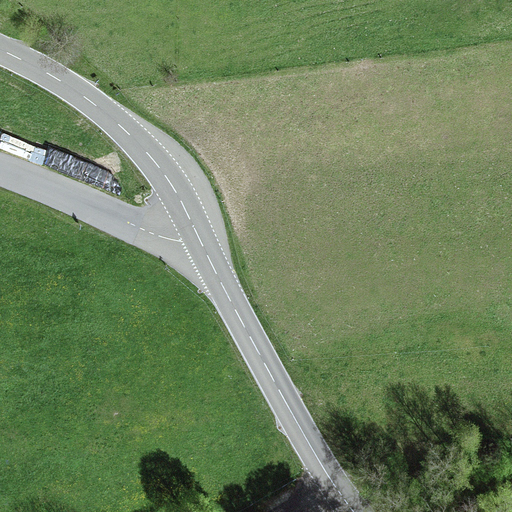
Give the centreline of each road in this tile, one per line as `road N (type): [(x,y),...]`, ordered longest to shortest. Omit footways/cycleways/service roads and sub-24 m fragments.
road 1 (secondary): [(353,511),(201,242)]
road 2 (secondary): [(201,242),(162,172),(122,127),(73,87),(0,49)]
road 3 (tertiary): [(0,169),(166,239),(201,242)]
